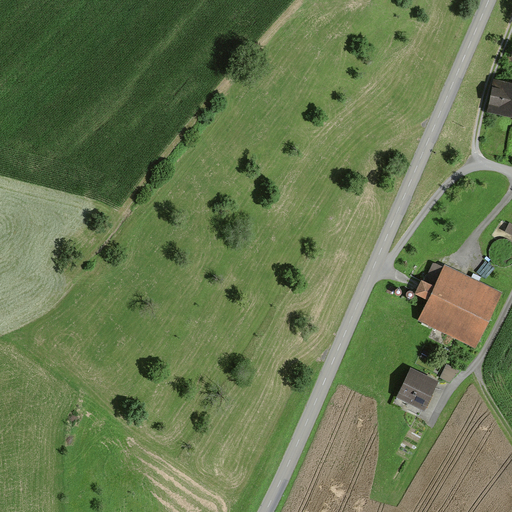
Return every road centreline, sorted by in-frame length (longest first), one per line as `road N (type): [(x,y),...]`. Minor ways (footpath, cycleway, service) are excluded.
road 1 (tertiary): [(371,271),(488,0)]
road 2 (tertiary): [(265,511),(371,271)]
road 3 (unclassified): [(477,163),(436,192),(382,268),(371,271)]
road 4 (residential): [(477,163),(478,121),(511,22)]
